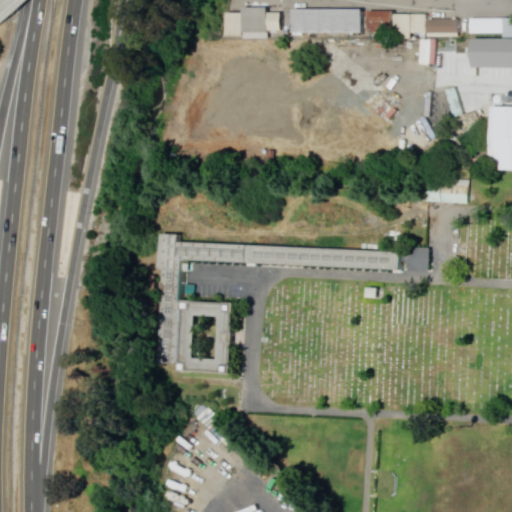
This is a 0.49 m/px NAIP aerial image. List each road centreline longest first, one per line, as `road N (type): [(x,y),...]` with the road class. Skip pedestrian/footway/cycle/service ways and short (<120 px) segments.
road 1 (motorway): [(29,511),(38,302),(69,0)]
road 2 (motorway): [(29,463),(42,442),(124,0)]
road 3 (motorway): [(31,0),(0,315)]
